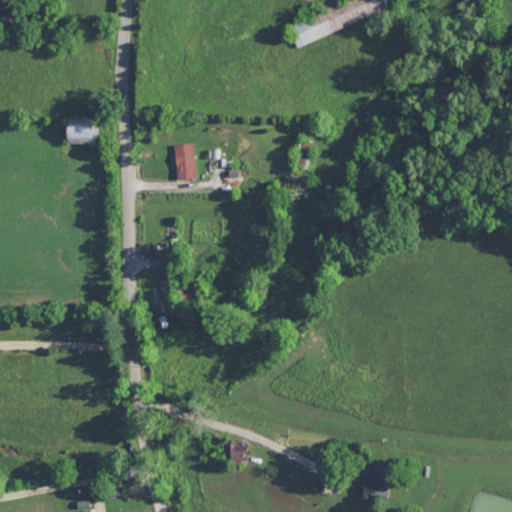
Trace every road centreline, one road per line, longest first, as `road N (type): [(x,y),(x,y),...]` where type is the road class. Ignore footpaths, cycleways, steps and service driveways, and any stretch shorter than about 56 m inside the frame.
road 1 (residential): [(157,511),(134,345),(123,87),(128,0)]
road 2 (track): [(0,496),(149,476)]
